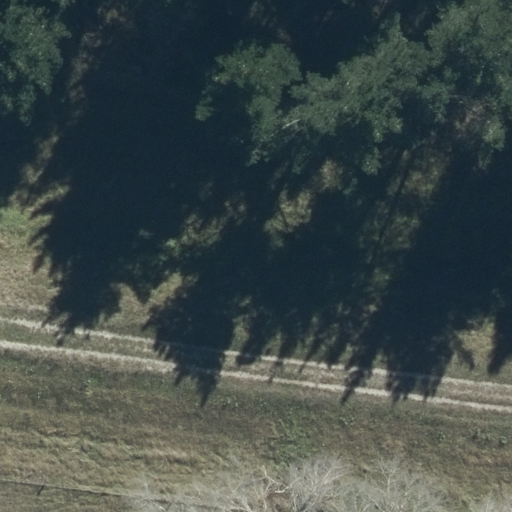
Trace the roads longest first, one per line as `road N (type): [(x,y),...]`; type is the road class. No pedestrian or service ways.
road 1 (track): [(511,133),(0,54)]
road 2 (track): [(0,267),(511,341)]
